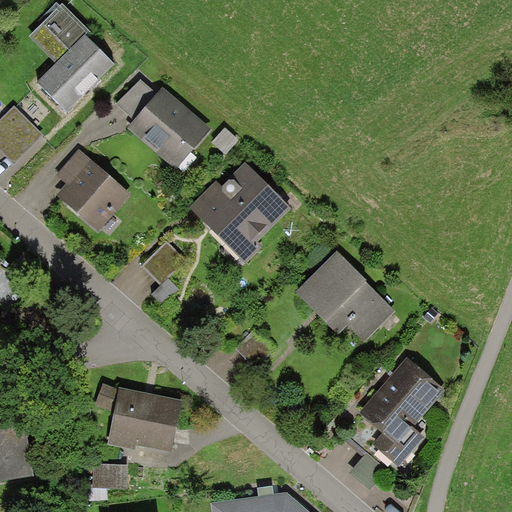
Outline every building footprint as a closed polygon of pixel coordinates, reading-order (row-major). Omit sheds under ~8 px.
[(90,32),(63,4),(30,36),(57,64),(37,83),(67,113),(115,65),(86,36),(90,32)] [(158,95),(141,79),(118,105),(135,120),(158,95)] [(212,130),(163,88),(158,95),(135,120),(128,128),(177,170),(212,130)] [(44,136),(15,106),(0,120),(0,150),(14,165),(44,136)] [(131,195),(80,151),(57,177),(66,184),(56,196),(98,233),(131,195)] [(290,209),(246,165),(223,188),(217,182),(190,209),(245,264),(263,247),(257,242),(290,209)] [(186,261),(168,242),(142,267),(160,285),(186,261)] [(367,282),(338,253),(296,294),(339,337),(348,327),(364,343),(395,312),(366,283),(367,282)] [(169,279),(153,294),(163,305),(179,290),(169,279)] [(254,369),(275,349),(257,329),(236,349),(254,369)] [(445,390),(408,358),(359,414),(383,434),(373,445),(399,467),(424,438),(412,428),(445,390)] [(115,413),(119,390),(104,385),(96,406),(115,413)] [(183,401),(120,388),(119,390),(115,413),(108,446),(135,451),(136,447),(172,454),(183,401)] [(21,399),(0,402),(0,483),(34,478),(21,399)] [(388,472),(367,454),(350,474),(371,492),(388,472)] [(129,466),(94,465),(93,489),(128,490),(129,466)] [(308,511),(287,494),(211,505),(212,511),(308,511)]
